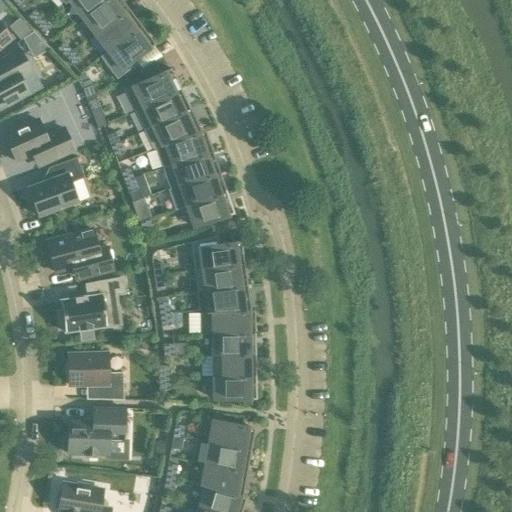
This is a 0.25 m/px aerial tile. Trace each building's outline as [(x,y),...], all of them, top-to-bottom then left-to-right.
[(68,0),(69,0),(81,17),(103,0),(68,0)] [(103,0),(81,17),(94,34),(125,11),(128,9),(121,0),(120,0),(118,2),(116,0),(103,0)] [(35,26),(43,19),(35,10),(27,17),(35,26)] [(125,11),(94,34),(107,51),(138,28),(138,29),(141,26),(134,17),(131,19),(125,11)] [(31,32),(20,19),(10,27),(21,40),(31,32)] [(43,19),(35,26),(44,34),(51,28),(43,19)] [(0,49),(13,39),(0,23),(0,49)] [(107,51),(108,51),(100,57),(117,79),(137,64),(134,59),(154,44),(147,34),(144,36),(138,29),(138,28),(107,51)] [(32,35),(25,38),(33,53),(40,49),(32,35)] [(65,57),(72,51),(64,42),(57,49),(65,57)] [(0,59),(0,108),(29,93),(22,78),(33,72),(20,48),(0,59)] [(72,51),(65,57),(73,66),(81,59),(72,51)] [(125,91),(134,111),(177,90),(177,91),(180,89),(175,79),(172,80),(167,70),(133,87),(125,91)] [(87,100),(96,97),(93,88),(95,86),(84,73),(76,79),(83,89),(82,89),(87,100)] [(134,111),(135,111),(144,130),(186,109),(187,110),(190,109),(185,98),(181,99),(177,91),(177,90),(134,111)] [(96,97),(87,100),(97,128),(106,124),(96,97)] [(191,119),(187,110),(186,109),(144,130),(154,150),(162,146),(165,145),(165,144),(201,132),(194,117),(191,119)] [(41,164),(46,162),(73,150),(64,128),(50,135),(43,132),(38,120),(5,135),(11,148),(7,149),(12,160),(15,158),(16,160),(35,152),(41,164)] [(110,146),(120,142),(115,131),(106,134),(110,146)] [(206,141),(201,132),(165,144),(165,145),(172,165),(208,152),(208,153),(212,152),(208,141),(206,141)] [(120,142),(110,146),(115,157),(124,153),(120,142)] [(208,152),(172,165),(163,168),(170,188),(179,185),(215,173),(216,173),(219,172),(215,161),(212,162),(208,153),(208,152)] [(34,203),(39,216),(78,202),(71,182),(84,177),(77,158),(49,168),(52,178),(28,188),(29,191),(27,195),(30,201),(34,203)] [(124,182),(133,178),(129,167),(120,170),(124,182)] [(215,173),(179,185),(186,205),(222,193),(223,194),(226,193),(222,181),(219,182),(216,173),(215,173)] [(133,178),(124,182),(128,193),(132,202),(141,199),(138,189),(133,178)] [(222,193),(186,205),(193,226),(194,226),(194,227),(233,213),(229,202),(226,203),(223,194),(222,193)] [(140,222),(149,218),(145,207),(135,211),(140,222)] [(153,230),(149,218),(140,222),(144,233),(153,230)] [(77,281),(82,279),(114,271),(107,246),(98,248),(93,229),(47,241),(55,272),(74,267),(77,281)] [(237,242),(219,244),(217,236),(190,242),(194,271),(202,269),(240,264),(240,265),(244,264),(242,253),(239,253),(237,242)] [(154,276),(164,275),(162,263),(152,264),(154,276)] [(197,292),(205,291),(243,285),(243,286),(247,286),(245,274),(242,274),(240,265),(240,264),(202,269),(194,271),(197,292)] [(165,287),(164,275),(154,276),(156,288),(165,287)] [(64,322),(65,332),(107,326),(104,309),(118,307),(116,294),(124,292),(122,278),(87,285),(88,296),(61,300),(62,310),(58,310),(60,323),(64,322)] [(243,285),(205,291),(197,292),(200,312),(208,312),(208,313),(212,313),(212,312),(250,311),(248,295),(245,296),(243,286),(243,285)] [(160,314),(169,313),(168,301),(158,302),(160,314)] [(252,322),(250,311),(212,312),(212,313),(208,313),(208,312),(200,312),(201,334),(213,334),(251,333),(251,334),(254,334),(254,322),(252,322)] [(171,325),(169,313),(160,314),(161,326),(171,325)] [(251,343),(251,334),(251,333),(213,334),(213,355),(251,355),(255,355),(255,343),(251,343)] [(164,356),(174,356),(173,344),(163,344),(164,356)] [(99,399),(124,400),(123,373),(109,373),(108,354),(68,355),(69,385),(98,384),(99,399)] [(251,355),(213,355),(213,377),(252,376),(252,377),(255,377),(255,365),(251,365),(251,355)] [(159,378),(169,378),(169,366),(159,366),(159,378)] [(252,376),(213,377),(214,399),(256,399),(255,386),(252,387),(252,377),(252,376)] [(169,378),(159,378),(160,390),(170,390),(169,378)] [(124,440),(125,409),(94,408),(93,422),(69,421),(69,436),(66,439),(66,447),(68,450),(68,453),(84,454),(86,457),(95,457),(98,454),(108,455),(109,440),(124,440)] [(246,450),(250,451),(252,439),(248,438),(250,427),(213,420),(213,421),(209,442),(247,449),(246,450)] [(175,424),(173,436),(183,438),(185,426),(175,424)] [(183,438),(173,436),(171,448),(181,450),(183,438)] [(247,449),(209,442),(205,464),(243,470),(243,471),(246,472),(248,460),(245,459),(246,450),(247,449)] [(158,443),(156,454),(163,455),(165,444),(158,443)] [(168,464),(166,475),(176,477),(178,465),(168,464)] [(243,470),(205,464),(201,486),(205,487),(205,486),(242,497),(245,481),(241,481),(243,471),(243,470)] [(176,477),(166,475),(164,487),(174,489),(176,477)] [(105,511),(107,503),(105,500),(101,499),(103,490),(90,488),(88,485),(79,483),(76,486),(63,484),(61,498),(57,497),(55,508),(59,508),(59,511),(63,511),(105,511)] [(205,486),(205,487),(199,507),(216,511),(241,511),(242,508),(240,508),(242,497),(205,486)]
